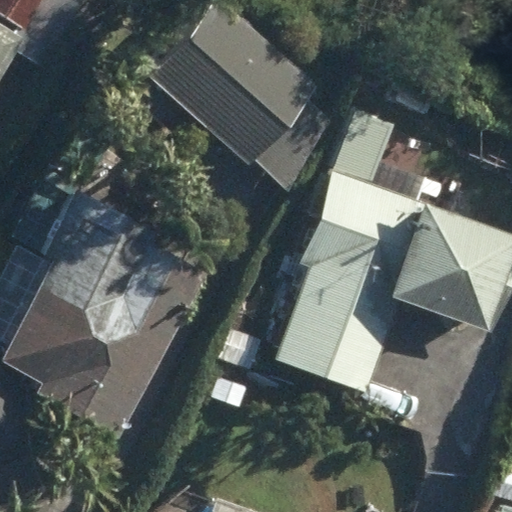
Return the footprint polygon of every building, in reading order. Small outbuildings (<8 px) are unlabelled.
[(0,0),(0,55),(31,74),(75,0),(0,0)] [(126,79),(266,188),(316,125),(284,101),(297,85),(188,0),(126,79)] [(44,153),(76,174),(93,149),(61,128),(44,153)] [(402,141),(374,130),(364,155),(392,166),(402,141)] [(247,361),(345,395),(376,307),(447,332),(481,237),(419,216),(420,211),(304,170),(271,265),(280,268),(247,361)] [(4,394),(93,442),(182,278),(123,246),(130,236),(53,193),(55,189),(32,175),(0,230),(0,241),(2,243),(0,246),(0,378),(11,385),(4,394)] [(206,361),(237,374),(248,343),(218,331),(206,361)] [(0,407),(0,436),(14,425),(0,407)] [(492,492),(511,496),(511,468),(498,465),(492,492)] [(224,511),(188,499),(183,511),(224,511)]
